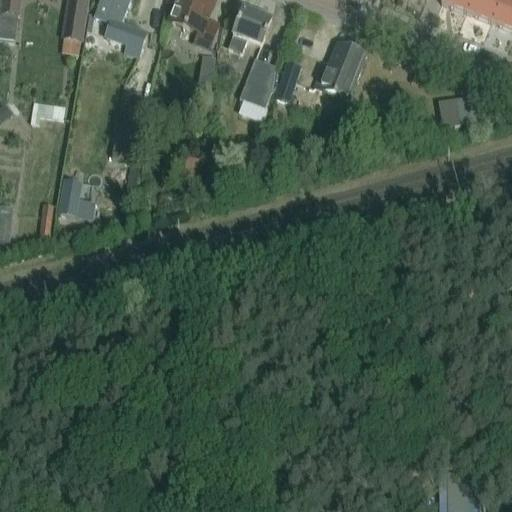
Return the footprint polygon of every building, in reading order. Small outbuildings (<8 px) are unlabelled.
[(17,19),(18,20),(19,0),(3,0),(0,38),(0,42),(14,44),(17,19)] [(70,0),(63,44),(81,46),(87,0),(70,0)] [(102,0),(94,21),(111,27),(111,26),(121,30),(132,0),(102,0)] [(176,2),(174,8),(177,9),(170,26),(198,37),(195,47),(209,52),(217,30),(205,25),(214,2),(208,0),(180,0),(179,3),(176,2)] [(466,17),(472,0),(443,0),(441,8),(466,17)] [(500,1),(497,0),(472,0),(466,17),(490,27),(500,1)] [(511,0),(501,0),(501,1),(500,1),(490,27),(511,35),(511,0)] [(271,24),(249,16),(243,13),(236,32),(227,54),(241,59),(247,46),(261,52),(265,42),(266,42),(267,38),(266,38),(271,24)] [(139,62),(147,38),(121,30),(111,26),(111,27),(106,42),(127,49),(125,57),(139,62)] [(349,106),(359,78),(366,59),(337,48),(328,70),(323,68),(314,93),(349,106)] [(202,60),(200,74),(213,76),(215,62),(202,60)] [(240,104),(243,105),(238,118),(262,127),(267,114),(266,114),(272,96),(277,72),(255,64),(240,104)] [(291,107),(301,70),(287,66),(277,103),(291,107)] [(145,104),(136,103),(132,102),(127,127),(140,129),(145,104)] [(157,107),(153,111),(153,116),(157,120),(162,120),(166,116),(166,110),(162,106),(157,107)] [(34,107),(32,120),(63,125),(65,112),(34,107)] [(12,118),(5,108),(0,111),(0,125),(1,127),(12,118)] [(117,133),(112,164),(133,168),(138,136),(137,136),(118,133),(117,133)] [(197,182),(200,164),(187,161),(184,179),(197,182)] [(63,185),(57,220),(75,223),(76,223),(92,226),(95,208),(79,206),(82,189),(63,185)] [(49,241),(50,233),(53,211),(43,209),(39,240),(49,241)] [(0,210),(0,246),(9,247),(12,211),(0,210)]
